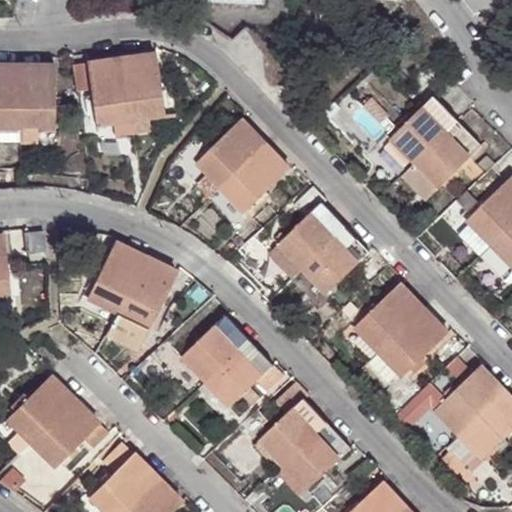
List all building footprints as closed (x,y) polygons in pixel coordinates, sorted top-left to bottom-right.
[(163,127),(157,62),(91,69),(99,133),(163,127)] [(0,128),(57,128),(54,64),(0,66),(0,128)] [(455,187),(499,142),(451,95),(408,140),(455,187)] [(264,225),(310,181),(260,131),(216,177),(264,225)] [(511,244),(511,195),(488,221),(511,244)] [(343,305),(389,261),(344,215),(299,259),(343,305)] [(0,299),(8,298),(0,242),(0,299)] [(162,351),(182,292),(119,271),(100,331),(162,351)] [(425,386),(470,342),(421,293),(376,337),(425,386)] [(230,411),(276,366),(228,318),(184,364),(230,411)] [(504,465),(511,456),(511,384),(500,373),(455,417),(504,465)] [(428,384),(394,415),(407,431),(442,400),(428,384)] [(310,487),(354,442),(306,394),(262,440),(310,487)] [(82,495),(130,450),(83,400),(35,443),(82,495)] [(429,511),(381,467),(339,511),(429,511)] [(188,511),(161,481),(125,511),(188,511)]
